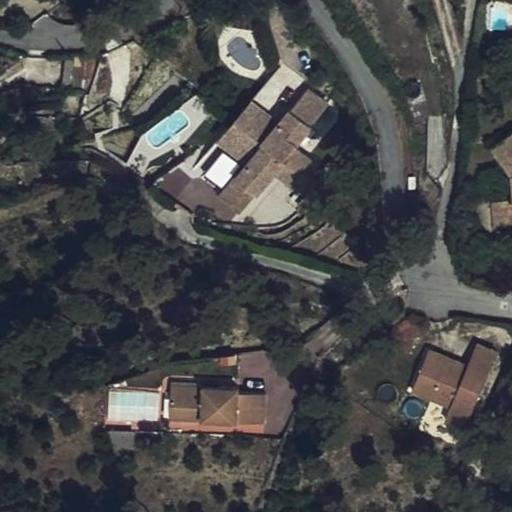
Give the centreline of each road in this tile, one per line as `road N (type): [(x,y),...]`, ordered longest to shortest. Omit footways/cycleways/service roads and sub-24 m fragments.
road 1 (residential): [(310,0),(372,87),(409,265),(431,285)]
road 2 (residential): [(431,285),(457,228),(464,60)]
road 3 (residential): [(0,33),(71,39),(135,11),(142,0)]
